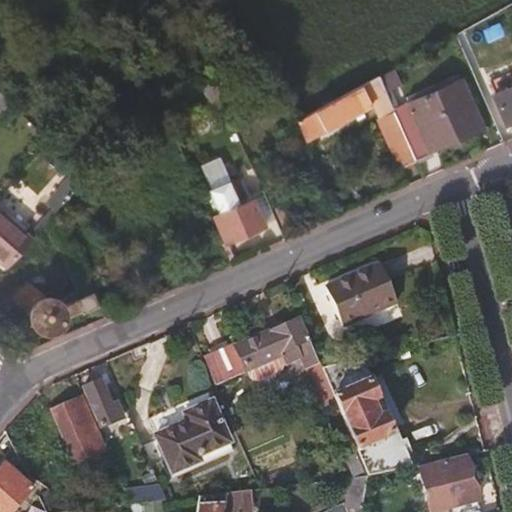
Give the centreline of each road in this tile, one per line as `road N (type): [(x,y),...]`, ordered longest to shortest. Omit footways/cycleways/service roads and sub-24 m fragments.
road 1 (residential): [(456,185),(43,365),(12,392)]
road 2 (residential): [(511,408),(456,185)]
